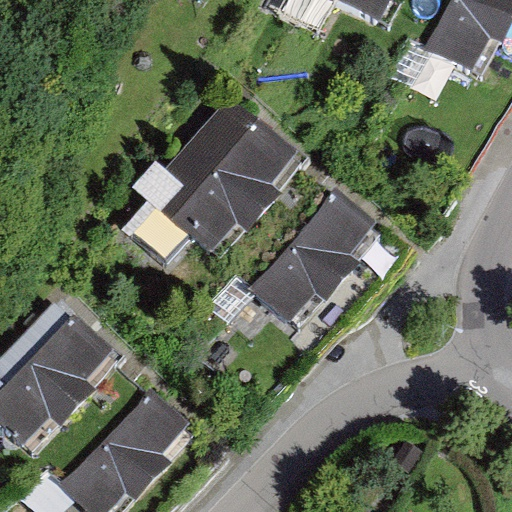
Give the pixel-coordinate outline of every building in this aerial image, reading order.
[(400,44),(423,0),(348,0),(341,13),(400,44)] [(511,0),(471,0),(435,69),(482,94),(511,36),(511,0)] [(315,175),(236,112),(156,212),(235,275),(315,175)] [(351,208),(268,310),(310,344),(393,242),(351,208)] [(0,408),(0,420),(42,461),(129,371),(82,325),(0,408)] [(96,511),(126,511),(194,439),(156,403),(74,491),(96,511)]
